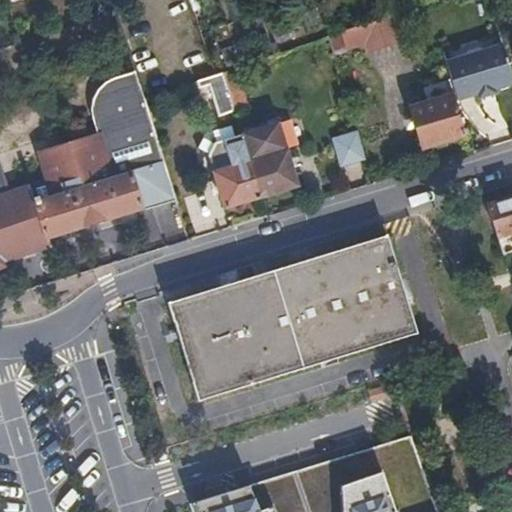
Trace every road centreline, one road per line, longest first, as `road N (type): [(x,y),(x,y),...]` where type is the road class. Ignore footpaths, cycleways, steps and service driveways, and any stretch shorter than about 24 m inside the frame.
road 1 (residential): [(0,346),(75,319),(109,285),(511,163)]
road 2 (residential): [(125,492),(389,413)]
